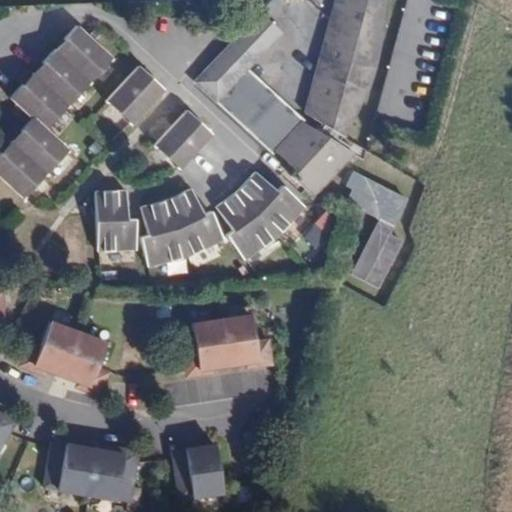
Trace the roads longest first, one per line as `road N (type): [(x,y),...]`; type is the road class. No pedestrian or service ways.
road 1 (residential): [(0,27),(74,16),(119,26),(172,67),(247,8)]
road 2 (residential): [(260,410),(97,428),(0,392)]
